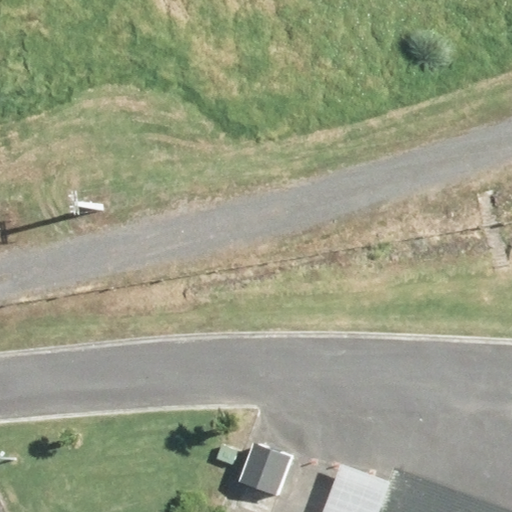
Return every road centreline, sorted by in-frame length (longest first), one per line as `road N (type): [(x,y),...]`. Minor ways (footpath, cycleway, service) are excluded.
road 1 (track): [(511,109),(0,239)]
road 2 (unclassified): [(0,386),(318,368),(511,367)]
